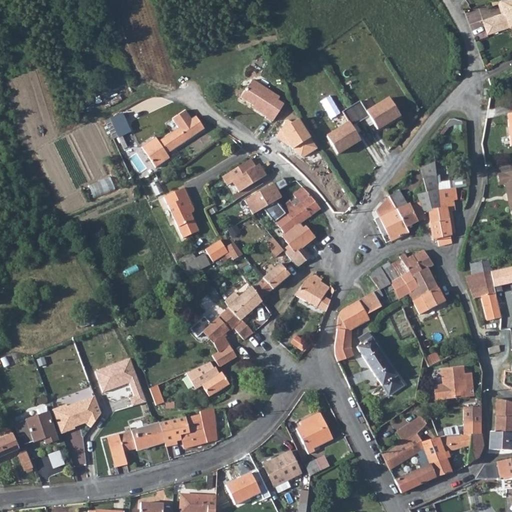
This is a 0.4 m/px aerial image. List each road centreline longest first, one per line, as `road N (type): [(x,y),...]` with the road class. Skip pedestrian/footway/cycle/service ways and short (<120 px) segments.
road 1 (residential): [(0,502),(132,487),(220,459),(257,437),(316,365)]
road 2 (residential): [(351,247),(281,162),(183,98)]
road 3 (residential): [(351,247),(374,193),(464,88)]
road 4 (residential): [(453,267),(476,186),(464,88)]
road 5 (residential): [(394,507),(316,365)]
road 6 (residential): [(453,267),(490,388),(511,395)]
road 7 (track): [(183,98),(134,72),(108,0)]
road 8 (residential): [(394,507),(483,459),(511,455)]
road 9 (residential): [(316,365),(351,247)]
